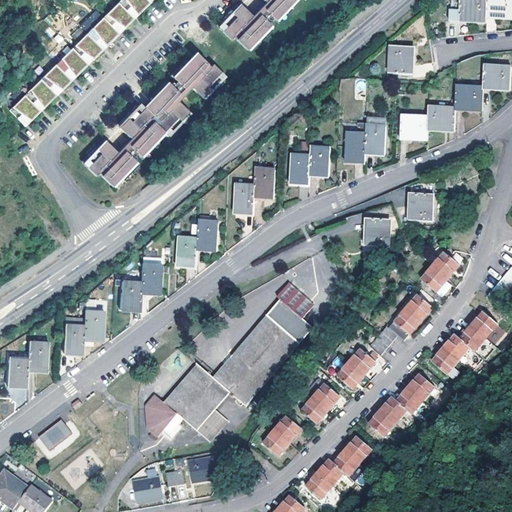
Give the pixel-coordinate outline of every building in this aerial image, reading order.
[(120,0),(9,110),(25,127),(35,116),(51,100),(64,88),(82,70),(97,55),(111,41),(129,23),(144,9),(152,0),(120,0)] [(262,0),(266,3),(259,10),(252,17),(240,5),(218,28),(230,40),(233,37),(247,50),(270,25),(266,22),(271,17),(275,20),(293,0),(262,0)] [(449,22),(487,23),(487,17),(487,0),(478,0),(459,0),(460,4),(451,4),(451,12),(449,12),(449,22)] [(511,0),(487,0),(487,17),(511,18),(511,0)] [(413,48),(390,47),(389,74),(412,76),(413,48)] [(210,67),(196,54),(172,78),(176,81),(171,87),(168,83),(152,99),(144,108),(141,104),(118,128),(131,139),(124,146),(118,153),(105,141),(84,165),(96,176),(98,173),(112,187),(135,162),(132,159),(136,153),(140,157),(164,132),(167,135),(189,112),(177,101),(190,87),(202,98),(224,76),(212,64),(210,67)] [(484,67),(483,89),(510,91),(511,68),(484,67)] [(483,89),(456,87),(456,110),(482,112),(483,89)] [(428,118),(428,131),(455,133),(456,110),(429,108),(428,118)] [(400,140),(428,141),(428,131),(428,118),(402,117),(400,140)] [(366,136),(365,154),(384,156),(386,128),(366,127),(366,136)] [(345,162),(364,163),(365,154),(366,136),(347,134),(345,162)] [(310,158),(309,176),(329,177),(330,150),(310,148),(310,158)] [(290,184),(309,185),(309,176),(310,158),(291,157),(290,184)] [(474,164),(447,178),(455,195),(483,181),(474,164)] [(254,187),(254,197),(274,199),(275,171),(255,170),(254,187)] [(234,215),(253,215),(254,197),(254,187),(236,187),(234,215)] [(434,194),(411,193),(409,220),(432,222),(434,194)] [(390,220),(367,219),(366,246),(389,248),(390,220)] [(197,241),(197,251),(217,252),(218,224),(198,223),(197,241)] [(177,267),(195,268),(197,251),(197,241),(178,240),(177,267)] [(434,267),(448,280),(454,273),(460,266),(445,254),(434,267)] [(140,284),(140,294),(160,295),(161,267),(142,266),(140,284)] [(443,286),(448,280),(434,267),(422,281),(437,293),(443,286)] [(511,276),(507,273),(503,278),(511,285),(511,276)] [(509,291),(511,287),(511,285),(503,278),(499,282),(509,291)] [(505,296),(509,291),(499,282),(495,287),(505,296)] [(120,311),(139,312),(140,294),(140,284),(122,283),(120,311)] [(170,434),(183,419),(196,431),(215,410),(229,393),(231,395),(230,397),(232,400),(234,398),(246,407),(313,329),(301,319),(313,306),(288,285),(277,298),(280,301),(213,379),(198,366),(164,404),(156,398),(147,407),(149,431),(159,439),(165,431),(170,434)] [(505,296),(495,287),(491,292),(501,300),(505,296)] [(501,300),(491,292),(487,297),(497,305),(501,300)] [(406,309),(421,322),(427,315),(432,309),(418,296),(406,309)] [(324,301),(309,320),(323,332),(339,312),(337,310),(342,306),(336,301),(332,306),(324,301)] [(421,322),(406,309),(396,323),(410,335),(416,328),(421,322)] [(84,327),(84,341),(102,342),(105,315),(85,313),(84,327)] [(471,327),(486,339),(497,325),(483,313),(477,320),(471,327)] [(63,355),(83,355),(84,341),(84,327),(65,327),(63,355)] [(466,333),(460,340),(470,348),(475,352),(486,339),(471,327),(466,333)] [(388,328),(383,333),(393,342),(398,336),(388,328)] [(383,333),(379,337),(389,346),(393,342),(383,333)] [(460,340),(455,336),(449,342),(444,349),(459,362),(470,348),(460,340)] [(376,342),(385,351),(389,346),(379,337),(376,342)] [(371,347),(381,356),(385,351),(376,342),(371,347)] [(48,345),(29,344),(28,361),(27,372),(47,373),(48,345)] [(459,362),(444,349),(438,356),(432,363),(447,375),(459,362)] [(349,364),(364,376),(375,362),(361,350),(349,364)] [(27,372),(28,361),(9,360),(7,387),(27,388),(27,372)] [(351,389),(364,376),(349,364),(338,376),(351,389)] [(408,389),(422,401),(434,388),(420,375),(415,381),(408,389)] [(313,399),(328,410),(339,397),(324,385),(313,399)] [(403,395),(397,403),(406,410),(411,415),(422,401),(408,389),(403,395)] [(380,411),(394,424),(406,410),(397,403),(391,398),(387,403),(380,411)] [(317,424),(328,410),(313,399),(302,412),(317,424)] [(76,410),(81,405),(78,401),(72,405),(76,410)] [(228,422),(215,410),(196,431),(210,442),(228,422)] [(383,437),(394,424),(380,411),(375,418),(369,425),(383,437)] [(276,431),(290,442),(302,430),(287,417),(276,431)] [(46,432),(39,438),(49,452),(72,434),(62,420),(46,432)] [(279,457),(290,442),(276,431),(264,444),(279,457)] [(346,451),(360,463),(371,450),(356,438),(351,444),(346,451)] [(343,473),(348,477),(360,463),(346,451),(341,456),(333,464),(343,473)] [(193,484),(218,479),(214,458),(189,463),(193,484)] [(324,466),(318,473),(333,486),(343,473),(333,464),(329,460),(324,466)] [(147,478),(157,475),(155,468),(145,470),(147,478)] [(168,488),(176,486),(184,484),(182,471),(173,473),(166,475),(168,488)] [(333,486),(318,473),(312,480),(306,488),(321,500),(333,486)] [(2,511),(7,507),(13,511),(18,505),(27,491),(5,476),(0,481),(0,511),(2,511)] [(162,499),(158,478),(134,482),(138,504),(162,499)] [(27,491),(18,505),(21,506),(28,511),(45,511),(52,502),(31,487),(27,491)] [(284,502),(279,509),(282,511),(301,511),(304,508),(290,496),(284,502)]
